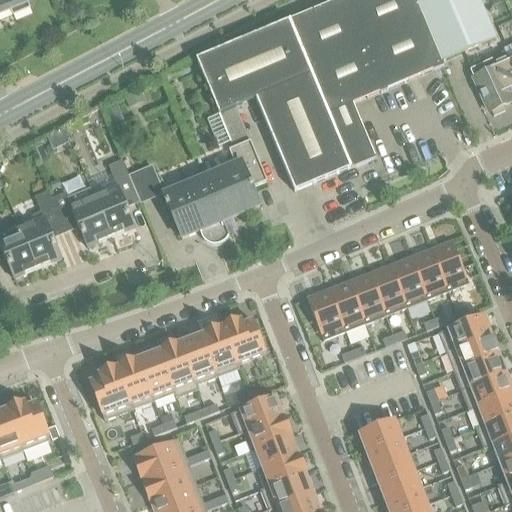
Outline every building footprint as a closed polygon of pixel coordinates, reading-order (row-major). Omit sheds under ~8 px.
[(0,0),(0,18),(11,13),(14,19),(30,12),(24,0),(0,0)] [(342,0),(289,22),(312,77),(329,117),(351,171),(376,160),(353,106),(444,69),(442,65),(415,0),(342,0)] [(478,0),(415,0),(442,65),(496,41),(486,17),(478,0)] [(236,109),(255,101),(255,100),(312,77),(289,22),(196,61),(219,116),(236,109)] [(505,55),(511,70),(511,48),(503,52),(505,55)] [(511,96),(511,70),(505,55),(488,63),(489,65),(470,73),(476,85),(475,85),(489,114),(511,103),(511,100),(510,97),(511,96)] [(351,171),(329,117),(312,77),(255,100),(255,101),(294,194),(351,171)] [(140,92),(123,100),(127,110),(144,103),(140,92)] [(116,105),(103,110),(111,127),(123,122),(116,105)] [(235,167),(204,179),(223,224),(223,223),(259,208),(252,190),(267,184),(250,143),(236,109),(219,116),(208,121),(219,148),(231,144),(233,150),(229,152),(235,167)] [(125,206),(138,201),(129,179),(122,162),(108,168),(117,190),(94,199),(111,240),(135,230),(125,206)] [(152,169),(129,179),(138,201),(141,208),(164,198),(164,196),(152,169)] [(229,237),(223,223),(223,224),(204,179),(164,196),(164,198),(182,241),(200,233),(202,239),(207,244),(213,247),(220,246),(225,243),(229,237)] [(51,237),(64,232),(51,201),(48,193),(34,199),(41,214),(33,217),(31,221),(33,225),(20,231),(37,271),(61,261),(51,237)] [(87,250),(111,240),(94,199),(71,209),(65,195),(51,201),(64,232),(77,226),(87,250)] [(13,281),(37,271),(20,231),(0,239),(0,258),(3,257),(13,281)] [(447,296),(468,288),(452,245),(430,253),(447,296)] [(410,261),(426,304),(447,296),(430,253),(410,261)] [(410,261),(389,269),(406,312),(426,304),(410,261)] [(369,277),(385,320),(406,312),(389,269),(369,277)] [(365,327),(385,320),(369,277),(348,285),(365,327)] [(344,335),(365,327),(348,285),(328,292),(344,335)] [(306,301),(323,344),(344,335),(328,292),(306,301)] [(465,310),(454,314),(457,322),(469,318),(465,310)] [(445,318),(434,322),(437,330),(448,326),(445,318)] [(438,336),(446,356),(492,339),(484,319),(438,336)] [(241,322),(223,329),(237,368),(265,357),(252,323),(249,324),(242,327),(242,325),(241,322)] [(434,322),(423,326),(426,334),(437,330),(434,322)] [(223,329),(201,337),(218,380),(222,390),(241,382),(237,373),(239,372),(237,368),(223,329)] [(404,334),(393,338),(396,346),(407,342),(404,334)] [(201,337),(180,345),(197,389),(218,380),(201,337)] [(393,338),(383,342),(386,350),(396,346),(393,338)] [(492,339),(446,356),(454,375),(499,358),(492,339)] [(180,345),(159,353),(175,397),(177,401),(198,393),(197,389),(180,345)] [(363,350),(352,354),(355,362),(366,358),(363,350)] [(159,353),(137,361),(154,405),(175,397),(159,353)] [(352,354),(341,358),(344,366),(355,362),(352,354)] [(410,357),(415,369),(422,366),(418,355),(410,357)] [(499,358),(454,375),(461,394),(507,377),(499,358)] [(137,361),(116,369),(133,413),(154,405),(137,361)] [(98,381),(90,384),(105,423),(133,413),(116,369),(113,370),(111,366),(100,370),(101,375),(98,376),(100,380),(98,381)] [(419,380),(426,377),(422,366),(415,369),(419,380)] [(511,390),(507,377),(461,394),(468,414),(511,396),(511,390)] [(254,388),(246,391),(251,402),(258,400),(258,399),(254,388)] [(246,391),(235,395),(239,407),(251,402),(246,391)] [(430,406),(437,404),(433,392),(425,395),(430,406)] [(511,396),(468,414),(469,414),(473,413),(480,430),(475,431),(476,433),(511,418),(511,396)] [(276,399),(231,417),(231,418),(239,438),(243,436),(243,435),(284,419),(276,399)] [(24,404),(8,410),(25,454),(51,444),(36,405),(26,409),(24,404)] [(434,418),(442,415),(437,404),(430,406),(434,418)] [(216,407),(205,411),(208,419),(219,415),(219,414),(216,407)] [(8,410),(0,413),(0,463),(25,454),(8,410)] [(205,411),(184,420),(187,427),(208,419),(205,411)] [(432,429),(428,418),(420,421),(425,432),(432,429)] [(511,418),(476,433),(483,452),(492,448),(511,440),(511,418)] [(284,419),(243,435),(243,436),(246,444),(250,454),(251,455),(255,454),(255,452),(291,438),(284,419)] [(402,440),(395,423),(358,437),(365,454),(402,440)] [(163,428),(166,435),(177,431),(174,424),(163,428)] [(56,428),(48,432),(53,443),(60,440),(56,428)] [(163,428),(152,432),(154,439),(154,440),(166,435),(163,428)] [(437,440),(432,429),(425,432),(429,443),(437,440)] [(445,444),(452,441),(448,430),(441,433),(445,444)] [(216,433),(209,436),(213,447),(221,444),(216,433)] [(141,436),(130,441),(133,448),(144,444),(144,443),(141,436)] [(291,438),(255,452),(255,454),(262,471),(262,472),(299,457),(291,438)] [(365,454),(372,471),(408,457),(402,440),(365,454)] [(511,440),(492,448),(499,467),(511,462),(511,440)] [(449,456),(457,453),(452,441),(445,444),(449,456)] [(178,442),(133,460),(142,483),(187,466),(186,462),(178,442)] [(221,444),(213,447),(217,458),(225,455),(221,444)] [(438,465),(446,462),(441,451),(434,454),(438,465)] [(205,454),(197,458),(200,465),(208,462),(211,460),(208,453),(205,454)] [(262,471),(257,472),(265,491),(265,492),(306,476),(299,457),(262,472),(262,471)] [(372,471),(378,488),(415,474),(408,457),(372,471)] [(197,458),(186,462),(187,466),(189,469),(200,465),(197,458)] [(450,473),(446,462),(438,465),(443,476),(450,473)] [(511,462),(499,467),(507,486),(511,484),(511,462)] [(187,466),(142,483),(151,506),(196,488),(189,469),(187,466)] [(49,469),(31,476),(32,480),(35,487),(54,480),(54,479),(52,474),(49,469)] [(457,471),(461,482),(468,479),(464,469),(457,471)] [(230,471),(223,473),(227,485),(235,482),(230,471)] [(378,488),(385,505),(421,491),(415,474),(378,488)] [(265,491),(260,493),(267,511),(272,511),(314,495),(306,476),(265,492),(265,491)] [(465,493),(472,491),(468,479),(461,482),(460,482),(465,493)] [(32,480),(11,488),(12,490),(14,495),(17,494),(35,487),(32,480)] [(235,482),(227,485),(232,496),(239,493),(235,482)] [(459,496),(454,484),(447,487),(451,499),(459,496)] [(511,484),(507,486),(498,490),(505,509),(511,505),(511,484)] [(196,488),(151,506),(153,511),(200,511),(205,510),(203,507),(196,488)] [(385,505),(387,511),(416,511),(428,508),(421,491),(385,505)] [(320,511),(314,495),(272,511),(320,511)] [(463,507),(459,496),(451,499),(456,510),(463,507)] [(224,499),(215,502),(217,510),(227,506),(229,505),(226,498),(224,499)] [(215,502),(203,507),(205,510),(205,511),(211,511),(217,510),(215,502)]
